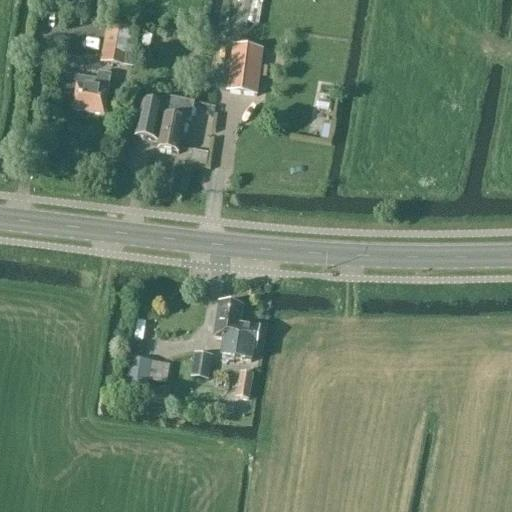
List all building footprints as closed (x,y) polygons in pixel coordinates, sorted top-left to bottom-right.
[(139,35),(109,30),(103,64),(122,68),(122,66),(132,68),(139,35)] [(262,52),(232,48),(226,94),(256,98),(262,52)] [(76,88),(72,112),(103,118),(108,94),(107,93),(110,77),(99,75),(97,83),(78,80),(76,87),(76,88)] [(143,103),(141,103),(133,139),(159,145),(157,153),(178,157),(185,123),(184,123),(186,114),(164,109),(165,107),(162,107),(164,99),(145,95),(143,103)] [(242,309),(219,306),(213,340),(223,342),(220,359),(250,365),(253,353),(255,353),(259,332),(239,329),(242,309)] [(135,324),(133,345),(144,346),(146,326),(135,324)] [(211,358),(194,356),(190,381),(208,383),(211,358)] [(169,368),(129,361),(123,393),(145,397),(147,383),(166,386),(169,368)] [(252,378),(239,375),(235,400),(248,402),(252,378)] [(168,400),(148,397),(147,406),(167,409),(168,400)]
